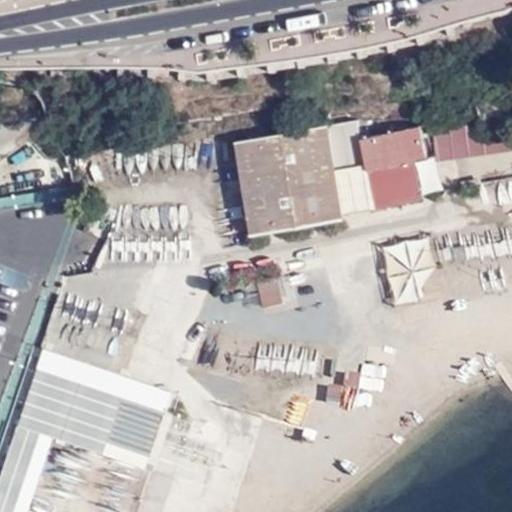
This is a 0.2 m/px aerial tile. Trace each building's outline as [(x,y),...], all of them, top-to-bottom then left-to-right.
[(369,164),(367,149),(354,151),(345,111),(325,114),(324,120),(233,138),(251,230),(341,215),(340,210),(332,162),(350,160),(352,179),(369,176),(373,205),(419,196),(412,156),(369,164)] [(351,139),(354,151),(367,149),(369,164),(412,156),(424,154),(418,125),(351,139)] [(332,162),(340,210),(373,205),(369,176),(352,179),(350,160),(332,162)] [(425,238),(383,241),(388,301),(429,298),(425,238)] [(261,306),(285,298),(277,273),(253,280),(261,306)] [(182,392),(46,346),(0,480),(0,511),(31,511),(56,439),(154,472),(182,392)] [(325,385),(324,402),(340,403),(341,386),(325,385)] [(287,418),(304,423),(311,400),(294,395),(287,418)]
